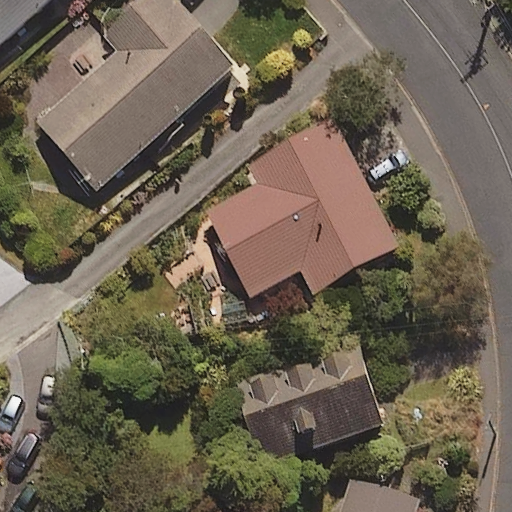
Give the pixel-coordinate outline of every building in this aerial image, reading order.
[(0,0),(0,48),(53,0),(0,0)] [(237,72),(174,0),(145,0),(104,36),(120,53),(38,124),(98,193),(237,72)] [(400,251),(335,125),(248,170),(258,189),(208,214),(252,299),(302,274),(314,296),(400,251)] [(307,370),(305,365),(238,384),(261,466),(384,431),(362,355),(307,370)] [(422,511),(425,504),(349,480),(338,511),(422,511)]
